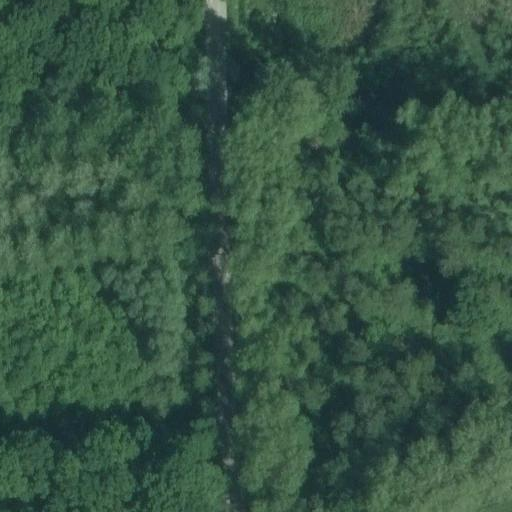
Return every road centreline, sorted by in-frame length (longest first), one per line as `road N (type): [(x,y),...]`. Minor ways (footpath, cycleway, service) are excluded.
road 1 (tertiary): [(236,511),(216,0)]
road 2 (track): [(216,111),(511,142)]
